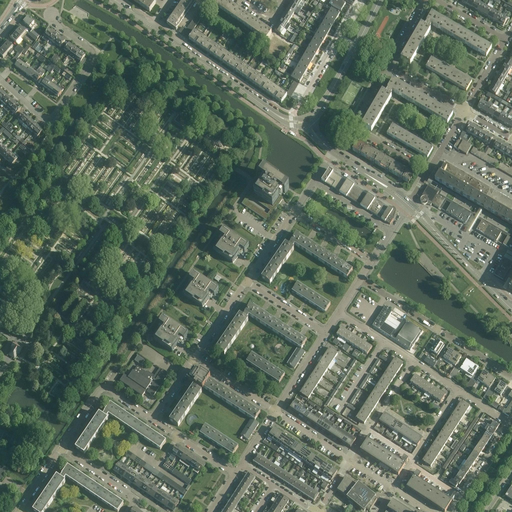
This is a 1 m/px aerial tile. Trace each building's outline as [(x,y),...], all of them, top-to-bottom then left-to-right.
[(131,0),(150,13),(155,4),(157,0),(131,0)] [(183,0),(167,24),(176,31),(178,29),(177,28),(196,0),(183,0)] [(178,33),(187,39),(214,0),(206,0),(186,30),(182,27),(178,33)] [(216,0),(213,5),(218,8),(266,41),(272,33),(223,0),(216,0)] [(301,3),(296,0),(293,0),(291,4),(298,8),(301,3)] [(331,5),(332,6),(341,11),(345,4),(338,0),(333,0),(331,5)] [(472,8),(476,1),(474,0),(469,0),(467,5),(472,8)] [(476,1),(472,8),(477,11),(481,4),(476,1)] [(288,9),(294,14),(298,8),(291,4),(288,9)] [(482,15),(487,7),(481,4),(477,11),(482,15)] [(488,18),(492,10),(487,7),(482,15),(488,18)] [(294,14),(288,9),(284,15),(291,19),(294,14)] [(291,79),(300,84),(340,14),(331,9),(291,78),(291,79)] [(493,21),(497,13),(492,10),(488,18),(493,21)] [(432,26),(438,17),(432,13),(426,23),(427,23),(424,27),(421,25),(401,60),(410,65),(430,31),(429,30),(432,26)] [(498,24),(502,16),(497,13),(493,21),(498,24)] [(504,14),(502,16),(498,24),(503,27),(504,25),(506,26),(509,20),(508,19),(504,18),(506,15),(504,14)] [(291,19),(284,15),(281,20),(288,24),(291,19)] [(23,23),(29,28),(32,30),(34,27),(32,25),(34,22),(28,17),(27,17),(25,19),(26,20),(23,23)] [(432,26),(446,34),(451,25),(438,17),(432,26)] [(291,26),(288,24),(281,20),(278,26),(284,30),(284,29),(287,31),(291,26)] [(446,34),(459,42),(465,33),(451,25),(446,34)] [(284,30),(278,26),(274,31),(281,35),(284,30)] [(14,33),(21,38),(26,33),(19,27),(14,33)] [(30,33),(38,39),(37,39),(39,37),(32,30),(30,33)] [(48,43),(49,41),(54,34),(49,30),(44,37),(47,39),(46,41),(48,43)] [(189,40),(236,73),(281,104),(287,95),(286,95),(194,31),(189,40)] [(21,38),(14,33),(10,38),(16,44),(21,38)] [(28,35),(36,42),(38,39),(30,33),(28,35)] [(465,33),(459,42),(473,50),(478,40),(465,33)] [(55,45),(60,38),(54,34),(49,41),(55,45)] [(60,38),(55,45),(60,49),(65,42),(60,38)] [(478,40),(473,50),(486,57),(491,48),(478,40)] [(13,48),(6,42),(1,48),(8,53),(11,55),(14,52),(11,50),(13,48)] [(41,51),(37,48),(39,46),(40,44),(37,42),(32,49),(35,51),(39,54),(41,51)] [(70,56),(75,48),(69,45),(64,52),(70,56)] [(74,60),(75,59),(80,52),(75,48),(70,56),(72,57),(72,58),(74,60)] [(80,52),(75,59),(80,63),(80,64),(82,66),(83,65),(84,64),(85,63),(86,62),(86,60),(84,58),(85,56),(80,52)] [(426,68),(439,76),(444,67),(431,59),(426,68)] [(21,71),(25,65),(19,61),(15,67),(21,71)] [(25,65),(21,71),(26,75),(30,69),(25,65)] [(511,69),(504,65),(501,71),(508,75),(511,69)] [(439,76),(447,80),(453,84),(458,74),(444,67),(439,76)] [(30,69),(26,75),(32,79),(36,73),(30,69)] [(36,73),(32,79),(37,83),(41,77),(42,78),(44,74),(38,70),(36,73)] [(508,75),(501,71),(498,76),(505,80),(508,75)] [(65,78),(63,80),(68,84),(72,78),(66,74),(64,77),(65,78)] [(453,84),(461,88),(466,92),(471,82),(458,74),(453,84)] [(505,80),(498,76),(495,81),(502,85),(505,80)] [(51,84),(45,80),(41,86),(47,90),(51,84)] [(394,93),(399,84),(393,80),(387,89),(388,90),(385,94),(382,92),(378,99),(387,104),(391,97),(390,97),(392,92),(394,93)] [(502,85),(495,81),(492,86),(499,90),(502,85)] [(52,83),(51,84),(47,90),(52,94),(57,88),(57,86),(52,83)] [(412,92),(405,87),(399,84),(394,93),(407,101),(412,92)] [(489,91),(496,95),(499,90),(492,86),(489,91)] [(57,88),(52,94),(58,98),(62,92),(57,88)] [(426,99),(418,95),(412,92),(407,101),(420,109),(426,99)] [(5,106),(11,100),(6,96),(1,102),(5,106)] [(379,118),(387,104),(378,99),(370,113),(379,118)] [(439,107),(431,103),(426,99),(420,109),(434,116),(439,107)] [(5,106),(3,109),(7,113),(10,111),(16,105),(11,100),(5,106)] [(483,111),(487,104),(481,101),(477,108),(483,111)] [(487,104),(483,111),(488,114),(492,107),(487,104)] [(16,105),(10,111),(15,115),(21,109),(16,105)] [(453,115),(445,110),(439,107),(434,116),(447,124),(453,115)] [(493,117),(497,110),(492,107),(488,114),(493,117)] [(499,120),(503,114),(497,110),(493,117),(499,120)] [(379,118),(370,113),(362,127),(371,132),(379,118)] [(22,125),(28,118),(23,114),(17,120),(22,125)] [(504,123),(508,117),(503,114),(499,120),(504,123)] [(27,129),(33,122),(28,118),(22,125),(27,129)] [(33,122),(27,129),(32,134),(38,127),(33,122)] [(472,136),(476,129),(470,125),(466,132),(472,136)] [(392,126),(387,135),(427,158),(433,149),(392,126)] [(38,127),(32,134),(37,138),(43,131),(38,127)] [(477,139),(481,132),(476,129),(472,136),(477,139)] [(197,137),(198,138),(203,141),(206,136),(201,132),(197,137)] [(483,142),(487,135),(481,132),(477,139),(483,142)] [(487,135),(483,142),(489,145),(493,138),(487,135)] [(461,141),(459,139),(456,144),(454,148),(458,150),(466,155),(468,152),(471,147),(469,145),(467,144),(461,141)] [(499,151),(503,144),(497,141),(493,148),(499,151)] [(357,142),(352,151),(408,183),(413,174),(357,142)] [(504,155),(509,147),(503,144),(499,151),(504,155)] [(6,162),(12,155),(7,151),(1,157),(6,162)] [(12,155),(6,162),(11,166),(17,160),(12,155)] [(259,177),(259,178),(263,180),(261,184),(260,184),(254,194),(272,207),(279,197),(281,194),(285,196),(289,190),(273,179),(279,171),(278,171),(277,172),(263,162),(263,161),(263,160),(259,177)] [(435,181),(456,193),(466,175),(445,163),(443,167),(444,167),(440,173),(439,173),(435,181)] [(333,183),(331,187),(332,188),(339,178),(332,173),(333,172),(329,170),(321,181),(325,184),(328,180),(333,183)] [(456,193),(463,197),(473,179),(466,175),(456,193)] [(339,192),(346,182),(339,178),(332,188),(339,192)] [(463,197),(470,201),(480,183),(473,179),(463,197)] [(339,192),(339,193),(346,197),(360,206),(367,211),(374,201),(375,199),(368,195),(367,196),(353,187),(354,186),(347,181),(346,182),(339,192)] [(470,201),(483,209),(494,191),(480,183),(470,201)] [(431,206),(432,204),(437,196),(438,193),(428,187),(421,199),(420,200),(420,201),(420,202),(421,203),(421,204),(422,205),(423,205),(424,205),(425,205),(426,205),(427,204),(431,206)] [(483,209),(491,213),(501,195),(494,191),(483,209)] [(491,213),(498,217),(508,199),(501,195),(491,213)] [(437,196),(432,204),(439,209),(444,200),(437,196)] [(498,217),(511,225),(511,224),(511,201),(508,199),(498,217)] [(375,215),(381,205),(374,201),(367,211),(375,215)] [(451,204),(446,213),(465,224),(471,216),(451,204)] [(381,220),(388,210),(381,205),(375,215),(381,220)] [(388,210),(381,220),(389,225),(393,219),(395,213),(395,211),(394,210),(394,209),(393,209),(392,209),(391,209),(390,209),(389,208),(388,210)] [(481,222),(476,230),(496,242),(501,233),(481,222)] [(220,236),(221,237),(223,238),(214,251),(232,264),(241,251),(245,253),(249,247),(224,230),(220,236)] [(285,244),(283,248),(277,256),(286,262),(294,250),(292,249),(294,245),(296,247),(302,238),(296,234),(290,243),(291,243),(289,246),(285,244)] [(510,250),(511,246),(511,239),(507,237),(502,246),(510,250)] [(315,246),(305,240),(302,238),(296,247),(309,255),(315,246)] [(327,254),(318,248),(315,246),(309,255),(322,263),(327,254)] [(340,262),(331,256),(327,254),(322,263),(334,271),(340,262)] [(277,256),(274,261),(269,267),(278,273),(286,262),(277,256)] [(499,268),(507,273),(511,265),(503,260),(499,268)] [(352,271),(343,265),(340,262),(334,271),(347,279),(352,271)] [(269,267),(264,274),(261,279),(270,285),(278,273),(269,267)] [(507,273),(499,268),(494,276),(503,281),(507,273)] [(202,308),(209,298),(211,295),(214,297),(219,291),(194,274),(189,280),(192,282),(183,296),(202,308)] [(292,292),(296,294),(298,296),(304,287),(297,283),(292,292)] [(298,296),(309,303),(311,305),(317,296),(304,287),(298,296)] [(325,313),(330,305),(317,296),(311,305),(325,313)] [(240,315),(237,319),(235,322),(243,328),(248,321),(246,320),(248,317),(249,316),(251,317),(256,309),(250,305),(245,314),(243,317),(240,315)] [(423,332),(404,320),(396,332),(384,324),(392,312),(385,307),(372,327),(410,351),(423,332)] [(269,317),(259,311),(256,309),(251,317),(255,320),(263,326),(269,317)] [(281,325),(272,319),(269,317),(263,326),(276,334),(281,325)] [(172,353),(179,342),(181,339),(184,342),(188,335),(163,318),(159,324),(162,327),(153,340),(172,353)] [(235,322),(228,332),(225,336),(234,342),(243,328),(235,322)] [(294,333),(285,327),(281,325),(276,334),(288,342),(294,333)] [(341,339),(346,331),(341,328),(336,335),(341,339)] [(346,331),(341,339),(346,342),(351,334),(346,331)] [(307,341),(302,339),(294,333),(288,342),(297,347),(297,348),(301,350),(302,349),(307,341)] [(351,334),(346,342),(351,345),(356,338),(351,334)] [(225,336),(219,345),(216,350),(224,356),(234,342),(225,336)] [(356,338),(351,345),(356,348),(361,341),(356,338)] [(361,341),(356,348),(362,352),(366,344),(361,341)] [(443,346),(441,344),(437,342),(431,352),(437,356),(437,355),(438,356),(444,346),(443,346)] [(9,354),(10,355),(15,358),(17,354),(19,354),(23,348),(14,343),(10,349),(11,350),(9,354)] [(347,352),(350,347),(345,344),(342,349),(341,349),(346,353),(347,352)] [(366,344),(362,352),(367,355),(372,347),(366,344)] [(297,348),(292,356),(300,361),(305,352),(301,350),(297,348)] [(319,364),(328,369),(330,371),(335,363),(333,361),(338,354),(329,348),(319,364)] [(445,357),(442,355),(438,362),(437,362),(435,366),(437,368),(442,361),(445,362),(446,361),(449,363),(455,353),(449,350),(445,357)] [(455,353),(449,363),(452,365),(455,367),(461,357),(455,353)] [(246,362),(250,365),(253,366),(258,358),(252,354),(246,362)] [(144,361),(138,356),(134,361),(141,366),(144,361)] [(294,369),(300,361),(292,356),(287,364),(294,369)] [(424,361),(424,362),(430,366),(433,368),(435,366),(437,362),(438,362),(428,356),(426,359),(424,361)] [(253,366),(263,373),(266,375),(271,366),(258,358),(253,366)] [(395,358),(389,367),(385,374),(393,379),(403,364),(395,358)] [(457,370),(452,378),(454,379),(460,371),(462,373),(463,372),(466,374),(472,365),(466,361),(462,368),(459,366),(457,370)] [(328,369),(319,364),(310,379),(318,384),(328,369)] [(472,365),(466,374),(472,378),(471,379),(466,387),(469,389),(474,381),(476,377),(474,375),(478,368),(472,365)] [(266,375),(275,381),(279,384),(284,376),(285,375),(271,366),(266,375)] [(153,378),(147,373),(137,367),(134,372),(133,371),(128,378),(124,375),(120,381),(142,396),(146,391),(153,397),(169,374),(163,370),(162,371),(160,369),(155,376),(153,378)] [(198,374),(195,372),(194,374),(189,382),(194,385),(194,386),(196,387),(197,386),(198,387),(201,389),(202,389),(203,389),(202,390),(203,390),(204,389),(209,380),(210,378),(200,372),(199,375),(197,374),(198,374)] [(474,381),(469,389),(471,391),(476,383),(478,384),(479,384),(480,383),(483,385),(489,376),(484,372),(479,379),(476,377),(474,381)] [(385,374),(380,382),(375,389),(384,394),(393,379),(385,374)] [(415,386),(420,379),(415,375),(410,383),(415,386)] [(489,376),(483,385),(489,389),(491,387),(493,383),(495,379),(489,376)] [(304,397),(307,399),(308,399),(318,384),(310,379),(300,394),(301,395),(304,397)] [(420,390),(425,382),(420,379),(415,386),(420,390)] [(209,380),(204,389),(208,392),(216,397),(222,388),(209,380)] [(425,393),(430,385),(425,382),(420,390),(425,393)] [(496,390),(494,392),(495,393),(497,394),(499,395),(500,396),(507,387),(501,383),(496,390)] [(430,396),(435,389),(430,385),(425,393),(430,396)] [(188,393),(197,399),(202,392),(193,386),(188,393)] [(235,396),(226,391),(222,388),(216,397),(229,405),(235,396)] [(375,389),(370,397),(365,404),(374,409),(384,394),(375,389)] [(435,399),(440,392),(435,389),(430,396),(435,399)] [(500,407),(498,410),(508,417),(511,411),(511,391),(508,397),(511,400),(511,401),(506,410),(500,407)] [(440,392),(435,399),(440,403),(445,395),(440,392)] [(179,407),(187,413),(197,399),(188,393),(179,407)] [(248,405),(238,399),(235,396),(229,405),(242,413),(248,405)] [(300,404),(302,402),(297,399),(290,409),(294,412),(300,404)] [(461,401),(452,416),(459,421),(460,422),(470,407),(469,406),(461,401)] [(99,414),(97,418),(95,421),(103,427),(110,416),(116,408),(110,404),(105,412),(105,413),(103,416),(99,414)] [(304,406),(300,404),(294,412),(299,415),(304,406)] [(365,404),(360,412),(356,419),(364,424),(374,409),(365,404)] [(260,413),(251,407),(248,405),(242,413),(251,419),(255,421),(260,413)] [(304,406),(299,415),(303,418),(308,409),(304,406)] [(187,413),(179,407),(172,417),(169,421),(178,427),(187,413)] [(128,416),(120,410),(116,408),(110,416),(123,425),(128,416)] [(308,409),(303,418),(307,420),(313,412),(308,409)] [(313,412),(307,420),(311,423),(317,415),(313,412)] [(384,425),(388,419),(389,417),(384,414),(379,422),(384,425)] [(316,426),(321,417),(317,415),(311,423),(316,426)] [(141,425),(132,419),(128,416),(123,425),(135,433),(141,425)] [(452,416),(442,432),(448,436),(450,437),(460,422),(459,421),(452,416)] [(320,429),(322,426),(325,420),(321,417),(316,426),(320,429)] [(389,428),(392,422),(394,420),(389,417),(388,419),(384,425),(389,428)] [(251,419),(246,427),(253,432),(259,424),(255,421),(251,419)] [(322,426),(320,429),(324,431),(330,423),(325,420),(322,426)] [(392,422),(389,428),(393,431),(399,423),(394,420),(392,422)] [(95,421),(88,431),(85,435),(94,441),(103,427),(95,421)] [(490,427),(496,431),(499,426),(493,422),(490,427)] [(330,423),(324,431),(329,434),(334,426),(330,423)] [(399,423),(393,431),(398,434),(403,426),(399,423)] [(153,433),(144,427),(141,425),(135,433),(148,442),(153,433)] [(200,434),(204,437),(206,438),(212,430),(205,425),(200,434)] [(334,426),(329,434),(333,437),(338,429),(334,426)] [(403,437),(406,431),(408,429),(403,426),(398,434),(403,437)] [(248,441),(253,432),(246,427),(240,436),(248,441)] [(496,431),(490,427),(487,432),(493,436),(496,431)] [(272,440),(278,432),(274,429),(268,437),(272,440)] [(338,429),(333,437),(337,440),(343,431),(338,429)] [(406,431),(403,437),(407,440),(413,432),(408,429),(406,431)] [(206,438),(217,445),(219,447),(225,438),(212,430),(206,438)] [(341,443),(347,434),(343,431),(337,440),(341,443)] [(278,432),(272,440),(276,443),(282,435),(278,432)] [(413,432),(407,440),(412,443),(417,435),(413,432)] [(442,432),(432,447),(438,451),(440,452),(450,437),(448,436),(442,432)] [(493,436),(487,432),(483,437),(489,441),(493,436)] [(166,442),(157,435),(153,433),(148,442),(160,450),(166,442)] [(347,434),(341,443),(346,445),(351,437),(347,434)] [(85,435),(79,445),(76,449),(84,455),(94,441),(85,435)] [(282,435),(276,443),(281,446),(287,438),(282,435)] [(417,435),(412,443),(417,446),(422,438),(417,435)] [(351,437),(346,445),(350,448),(356,440),(351,437)] [(480,442),(486,446),(489,441),(483,437),(480,442)] [(219,447),(229,453),(233,455),(238,447),(225,438),(219,447)] [(287,438),(281,446),(285,449),(291,440),(287,438)] [(291,440),(285,449),(289,452),(295,443),(291,440)] [(367,440),(360,451),(398,476),(408,460),(404,457),(401,462),(367,440)] [(486,446),(480,442),(477,447),(483,451),(486,446)] [(295,443),(289,452),(293,455),(299,446),(295,443)] [(175,459),(177,457),(182,449),(177,446),(172,453),(171,455),(170,456),(175,459)] [(293,455),(292,457),(296,460),(297,458),(303,449),(299,446),(293,455)] [(432,447),(422,462),(430,467),(440,452),(438,451),(432,447)] [(483,451),(477,447),(473,452),(479,456),(483,451)] [(182,449),(177,457),(181,460),(186,452),(182,449)] [(303,449),(297,458),(302,461),(308,452),(303,449)] [(476,461),(479,456),(473,452),(471,450),(468,455),(470,457),(476,461)] [(184,465),(185,464),(191,455),(186,452),(181,460),(179,462),(184,465)] [(306,464),(312,455),(308,452),(302,461),(306,464)] [(191,455),(185,464),(184,465),(189,468),(190,466),(195,458),(191,455)] [(258,466),(263,459),(258,456),(258,455),(253,462),(253,463),(254,462),(258,466)] [(312,455),(306,464),(310,466),(312,464),(316,458),(312,455)] [(476,461),(470,457),(467,462),(472,466),(476,461)] [(198,464),(200,462),(195,458),(190,466),(194,469),(195,469),(198,464)] [(316,458),(312,464),(310,466),(314,469),(318,464),(320,461),(316,458)] [(264,469),(268,462),(263,459),(258,466),(264,469)] [(320,461),(318,464),(314,469),(318,472),(324,464),(320,461)] [(200,462),(198,464),(195,469),(194,469),(193,471),(197,474),(199,472),(202,468),(203,469),(205,465),(200,462)] [(269,472),(273,465),(268,462),(264,469),(269,472)] [(472,466),(467,462),(463,467),(469,471),(472,466)] [(119,475),(124,468),(119,464),(114,472),(119,475)] [(324,464),(318,472),(323,475),(328,467),(324,464)] [(274,475),(278,469),(273,465),(269,472),(274,475)] [(57,476),(54,480),(52,483),(61,489),(65,482),(64,481),(66,478),(68,479),(73,470),(68,466),(62,475),(60,478),(57,476)] [(328,467),(323,475),(327,478),(333,469),(328,467)] [(469,471),(463,467),(460,472),(466,476),(469,471)] [(124,468),(119,475),(123,478),(128,471),(124,468)] [(128,481),(134,471),(130,468),(128,471),(123,478),(128,481)] [(279,479),(283,472),(278,469),(274,475),(279,479)] [(331,481),(337,473),(333,469),(327,478),(331,481)] [(86,479),(77,473),(73,470),(68,479),(80,487),(86,479)] [(134,471),(128,481),(132,484),(137,477),(139,474),(134,471)] [(284,482),(288,475),(283,472),(279,479),(284,482)] [(466,476),(460,472),(457,477),(462,481),(466,476)] [(421,476),(416,473),(414,477),(406,488),(443,511),(445,511),(452,502),(418,480),(421,476)] [(137,487),(141,480),(143,477),(139,474),(137,477),(132,484),(137,487)] [(245,479),(251,483),(255,479),(255,478),(248,474),(247,474),(248,474),(245,479)] [(289,485),(293,478),(288,475),(284,482),(289,485)] [(462,481),(457,477),(454,475),(449,483),(449,484),(456,488),(458,485),(459,486),(462,481)] [(141,490),(148,480),(143,477),(141,480),(137,487),(141,490)] [(294,488),(298,482),(293,478),(289,485),(294,488)] [(337,491),(366,510),(369,511),(377,500),(345,478),(337,491)] [(98,487),(89,481),(86,479),(80,487),(93,496),(98,487)] [(251,483),(245,479),(241,484),(248,488),(251,483)] [(148,480),(141,490),(145,493),(150,486),(151,486),(152,483),(148,480)] [(299,492),(303,485),(298,482),(294,488),(299,492)] [(52,483),(45,494),(43,497),(51,503),(61,489),(52,483)] [(248,488),(241,484),(238,489),(245,494),(248,488)] [(304,495),(308,488),(303,485),(299,492),(304,495)] [(150,496),(155,489),(151,486),(150,486),(145,493),(150,496)] [(111,496),(102,489),(98,487),(93,496),(105,504),(111,496)] [(309,498),(313,491),(308,488),(304,495),(309,498)] [(155,489),(150,496),(154,499),(159,492),(155,489)] [(159,502),(166,492),(161,489),(159,492),(154,499),(159,502)] [(245,494),(238,489),(235,494),(242,499),(245,494)] [(313,491),(309,498),(314,501),(314,502),(319,494),(318,494),(318,495),(313,491)] [(166,492),(159,502),(163,505),(168,498),(170,496),(166,492)] [(242,499),(235,494),(232,499),(238,504),(242,499)] [(272,508),(278,511),(281,511),(289,501),(280,495),(278,499),(276,497),(276,496),(274,494),(272,497),(273,498),(272,500),(271,499),(269,502),(271,504),(272,503),(275,505),(272,508)] [(118,511),(123,504),(114,498),(111,496),(105,504),(116,511),(118,511)] [(43,497),(36,507),(33,511),(34,511),(45,511),(51,503),(43,497)] [(173,501),(168,498),(163,505),(168,508),(173,501)] [(173,501),(168,508),(173,511),(176,508),(175,508),(177,504),(179,502),(174,498),(173,501)] [(238,504),(232,499),(228,504),(235,509),(238,504)] [(409,511),(392,501),(387,509),(385,511),(409,511)]
